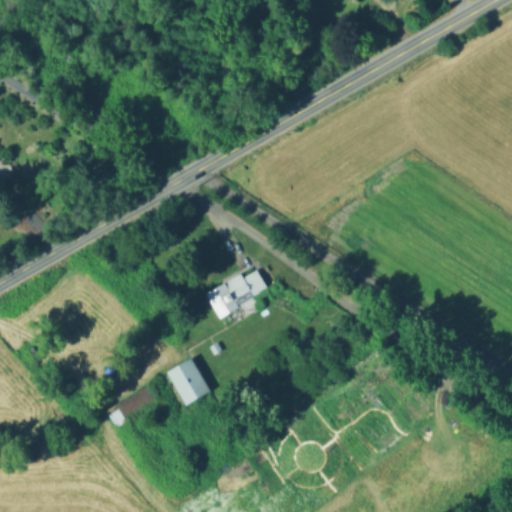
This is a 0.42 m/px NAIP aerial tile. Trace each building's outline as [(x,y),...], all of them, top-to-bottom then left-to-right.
[(24,162),(39,153),(52,173),(29,187),(11,162),(20,157),(24,162)] [(256,269),(268,288),(221,317),(206,292),(242,271),(244,276),(256,269)] [(225,349),(215,355),(210,345),(219,340),(225,349)] [(214,391),(188,405),(170,372),(195,358),(214,391)] [(158,399),(116,425),(106,408),(149,383),(158,399)]
